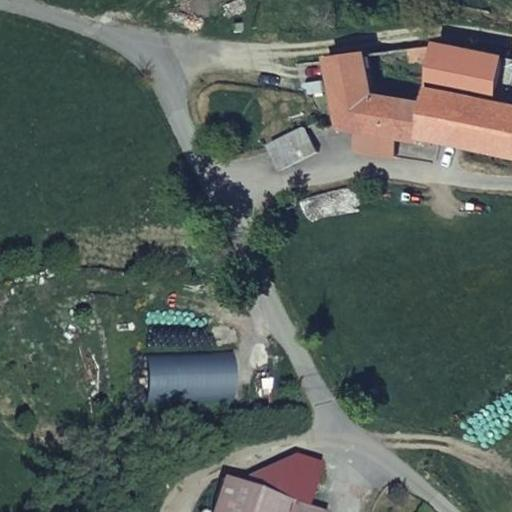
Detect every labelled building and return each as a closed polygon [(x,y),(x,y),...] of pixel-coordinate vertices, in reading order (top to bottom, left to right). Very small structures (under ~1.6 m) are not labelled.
[(511,106),(487,101),(489,87),(511,90),(511,59),(425,46),(419,105),(363,98),(355,56),(317,61),(336,128),(356,132),(392,139),(416,143),(416,142),(511,158),(511,106)] [(316,153),(302,127),(265,146),(279,172),(316,153)] [(392,139),(356,132),(352,152),(388,159),(392,139)] [(265,511),(271,485),(258,483),(245,493),(240,511),(265,511)] [(277,511),(284,488),(271,485),(265,511),(277,511)]
